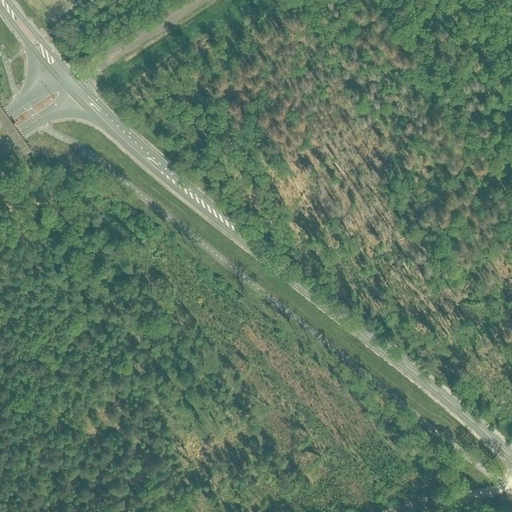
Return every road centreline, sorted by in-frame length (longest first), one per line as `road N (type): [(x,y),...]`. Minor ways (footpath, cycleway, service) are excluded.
road 1 (primary): [(511,458),(279,266)]
road 2 (primary): [(279,266),(77,81)]
road 3 (primary): [(73,96),(182,195),(279,266)]
road 4 (track): [(194,0),(77,81)]
